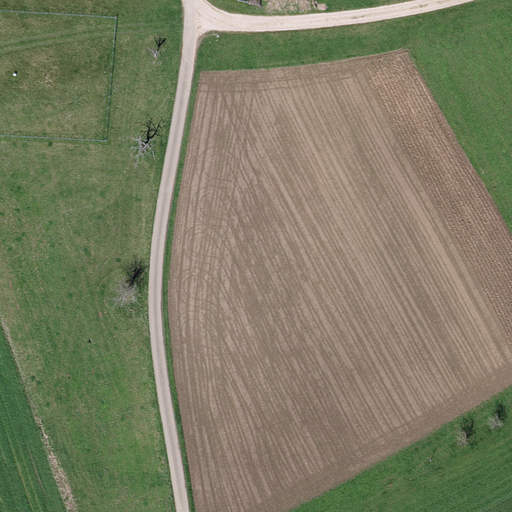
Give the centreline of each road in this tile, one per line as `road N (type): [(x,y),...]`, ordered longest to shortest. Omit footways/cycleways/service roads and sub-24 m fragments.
road 1 (track): [(176,511),(154,304),(193,11)]
road 2 (track): [(454,0),(295,23),(193,11)]
